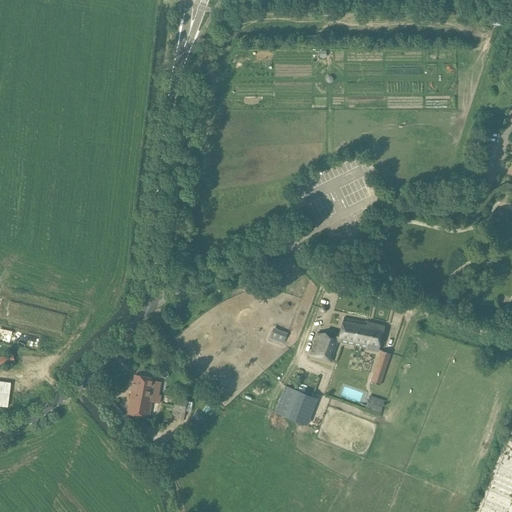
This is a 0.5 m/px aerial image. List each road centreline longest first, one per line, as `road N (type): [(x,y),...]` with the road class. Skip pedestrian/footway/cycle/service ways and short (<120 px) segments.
road 1 (unclassified): [(287,247),(373,200),(471,210),(511,115)]
road 2 (unclassified): [(150,303),(171,93),(189,30)]
road 3 (unclassified): [(511,340),(333,285),(287,247)]
road 4 (unclassified): [(0,432),(51,406),(150,303)]
road 5 (unclassified): [(287,247),(150,303)]
